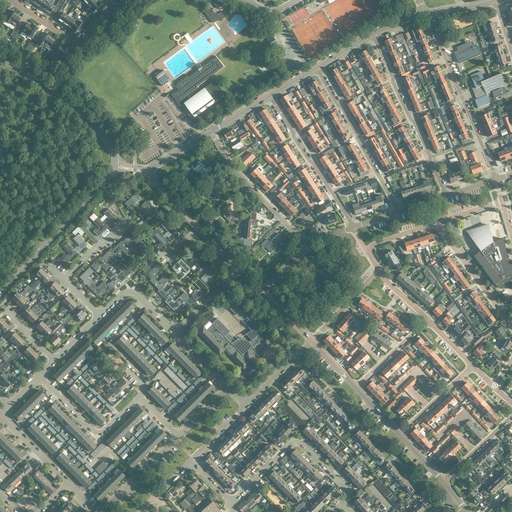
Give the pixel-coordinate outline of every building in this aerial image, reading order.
[(44,0),(39,7),(44,11),(49,3),(51,1),(48,0),(47,2),(44,0)] [(49,3),(44,11),(50,14),(54,7),(52,5),(54,1),(52,0),(51,0),(51,1),(49,3)] [(92,0),(88,5),(92,9),(98,3),(95,0),(92,0)] [(218,9),(227,5),(225,0),(215,0),(213,2),(218,9)] [(92,9),(90,11),(95,15),(93,16),(96,19),(101,14),(99,11),(104,7),(99,2),(98,3),(92,9)] [(226,13),(227,12),(226,12),(226,11),(216,15),(210,7),(204,11),(213,23),(228,17),(226,13)] [(16,15),(16,16),(17,14),(12,11),(5,21),(10,24),(16,15)] [(63,24),(68,16),(63,13),(58,20),(63,24)] [(16,15),(10,24),(15,28),(21,19),(16,16),(16,15)] [(68,16),(63,24),(68,27),(74,17),(72,15),(70,18),(68,16)] [(463,15),(462,26),(471,26),(471,15),(463,15)] [(74,17),(68,27),(73,30),(78,23),(75,21),(77,19),(74,17)] [(73,30),(72,32),(77,35),(81,29),(84,31),(88,25),(85,23),(84,25),(79,21),(78,23),(73,30)] [(490,22),(484,24),(484,26),(486,26),(488,31),(496,29),(494,23),(491,24),(490,22)] [(33,27),(32,26),(27,23),(21,32),(27,35),(33,27)] [(33,27),(27,35),(32,39),(39,29),(33,25),(32,26),(33,27)] [(423,33),(421,28),(415,30),(413,31),(415,37),(423,33)] [(496,29),(488,31),(490,37),(498,34),(496,29)] [(473,46),(474,46),(478,44),(473,32),(462,37),(465,43),(466,44),(466,45),(469,44),(470,46),(472,45),(473,46)] [(49,38),(50,36),(45,33),(38,43),(43,47),(49,38)] [(426,39),(423,33),(415,37),(417,42),(420,41),(426,39)] [(403,41),(405,40),(402,34),(396,36),(398,43),(403,41)] [(490,37),(491,40),(489,40),(491,46),(497,44),(496,41),(499,40),(498,34),(490,37)] [(271,44),(276,41),(273,36),(267,39),(271,44)] [(54,41),(49,38),(43,47),(48,50),(54,41)] [(393,45),(391,39),(385,42),(387,47),(393,45)] [(420,45),(421,47),(422,47),(428,45),(426,39),(420,41),(421,44),(420,45)] [(459,64),(481,54),(477,46),(474,48),(473,46),(472,45),(470,46),(469,44),(466,45),(466,44),(457,48),(459,51),(455,53),(456,55),(459,64)] [(497,44),(491,46),(490,46),(492,52),(494,51),(495,54),(503,51),(501,45),(498,46),(497,44)] [(65,46),(64,47),(61,45),(56,53),(59,55),(58,56),(63,60),(70,50),(70,49),(70,48),(66,45),(66,46),(65,46)] [(395,50),(393,45),(387,47),(390,53),(395,50)] [(428,45),(422,47),(421,47),(419,48),(422,54),(424,53),(430,50),(428,45)] [(399,49),(395,50),(390,53),(392,59),(401,55),(399,49)] [(369,56),(366,51),(362,53),(361,50),(355,53),(357,56),(359,55),(362,60),(364,59),(369,56)] [(433,56),(430,50),(424,53),(427,58),(433,56)] [(497,59),(505,57),(503,51),(495,54),(496,57),(494,58),(494,60),(497,59)] [(50,55),(46,61),(50,64),(54,58),(50,55)] [(401,55),(392,59),(394,64),(400,62),(403,60),(401,55)] [(369,56),(364,59),(367,64),(372,61),(369,56)] [(425,61),(428,60),(429,64),(435,61),(433,56),(427,58),(425,59),(425,61)] [(188,97),(193,92),(198,89),(197,87),(224,67),(216,57),(202,67),(200,65),(196,67),(198,70),(189,77),(188,75),(177,83),(178,84),(175,86),(178,90),(178,91),(179,92),(173,97),(175,100),(178,99),(182,105),(190,99),(188,97)] [(505,57),(497,59),(499,65),(497,66),(498,68),(505,66),(504,64),(507,63),(505,57)] [(372,61),(367,64),(370,70),(375,67),(372,61)] [(421,65),(419,61),(416,63),(418,68),(419,69),(422,70),(425,68),(424,64),(421,65)] [(344,64),(347,70),(352,68),(348,62),(344,64)] [(401,64),(400,62),(394,64),(397,70),(407,65),(405,66),(404,63),(401,64)] [(407,65),(397,70),(399,75),(401,74),(402,77),(413,73),(412,70),(409,71),(407,65)] [(433,69),(435,71),(431,73),(433,76),(434,75),(442,72),(439,66),(433,69)] [(375,67),(370,70),(366,71),(368,74),(369,74),(370,76),(378,72),(375,67)] [(342,73),(339,68),(330,73),(332,77),(334,76),(335,78),(342,73)] [(420,71),(419,71),(418,70),(413,73),(414,76),(419,74),(420,76),(421,79),(423,78),(422,75),(420,71)] [(164,71),(155,77),(163,87),(171,81),(164,71)] [(381,77),(378,72),(370,76),(373,81),(374,81),(381,77)] [(444,77),(442,72),(434,75),(436,80),(438,80),(444,77)] [(503,74),(485,81),(481,72),(471,76),(475,87),(473,88),(478,99),(475,100),(478,109),(491,103),(490,101),(491,100),(495,98),(492,93),(504,88),(508,86),(508,85),(507,86),(506,84),(507,84),(504,76),(503,76),(502,75),(503,74)] [(345,78),(342,73),(335,78),(338,83),(343,80),(345,78)] [(384,82),(381,77),(374,81),(375,84),(377,82),(379,85),(384,82)] [(444,77),(438,80),(439,82),(436,84),(438,86),(446,83),(444,77)] [(343,80),(338,83),(341,88),(346,85),(343,80)] [(320,87),(317,81),(309,86),(312,91),(320,87)] [(415,81),(405,85),(408,91),(413,89),(412,86),(416,84),(415,81)] [(193,102),(191,103),(190,101),(184,106),(190,114),(189,115),(190,116),(191,116),(192,118),(193,118),(214,102),(224,95),(214,82),(204,89),(205,90),(191,100),(193,102)] [(368,84),(368,85),(364,86),(367,92),(366,92),(368,95),(372,92),(372,93),(377,90),(376,87),(371,89),(368,84)] [(346,85),(341,88),(344,93),(351,89),(349,86),(347,87),(346,85)] [(312,91),(315,96),(317,95),(323,92),(320,87),(312,91)] [(449,88),(443,91),(444,94),(440,95),(442,98),(451,94),(449,88)] [(504,88),(492,93),(495,98),(495,99),(500,96),(501,99),(511,95),(510,92),(507,93),(504,88)] [(356,96),(351,89),(344,93),(347,99),(347,98),(348,100),(356,96)] [(380,98),(388,94),(385,89),(377,93),(380,98)] [(319,97),(317,99),(318,101),(320,100),(326,97),(323,92),(317,95),(319,97)] [(364,102),(368,100),(364,93),(363,93),(353,99),(354,101),(363,96),(366,101),(364,102)] [(391,99),(388,94),(380,98),(383,104),(391,99)] [(442,98),(445,106),(452,104),(450,101),(453,100),(451,94),(442,98)] [(284,105),(291,101),(287,96),(281,100),(284,105)] [(320,100),(318,101),(319,103),(318,103),(320,107),(329,102),(326,97),(320,100)] [(391,99),(383,104),(386,109),(389,107),(394,105),(391,99)] [(291,101),(284,105),(287,110),(294,106),(292,103),(294,102),(292,100),(291,101)] [(356,107),(353,101),(348,105),(351,110),(356,107)] [(329,102),(320,107),(323,111),(321,112),(323,115),(332,110),(331,108),(332,107),(329,102)] [(420,105),(415,108),(417,113),(425,110),(424,107),(425,106),(424,104),(420,105)] [(356,107),(351,110),(354,115),(362,110),(359,105),(356,107)] [(397,110),(394,105),(389,107),(391,113),(397,110)] [(455,105),(450,108),(447,109),(450,114),(458,111),(455,105)] [(294,106),(287,110),(291,115),(297,111),(294,106)] [(257,115),(260,120),(263,118),(270,114),(266,109),(257,115)] [(362,110),(354,115),(357,120),(365,116),(362,110)] [(397,110),(391,113),(394,118),(400,115),(397,110)] [(300,116),(297,111),(291,115),(294,120),(300,116)] [(460,116),(458,111),(450,114),(449,114),(452,120),(454,119),(460,116)] [(338,118),(335,113),(333,114),(331,112),(325,115),(328,119),(329,123),(338,118)] [(491,119),(489,113),(480,117),(482,122),(491,119)] [(270,114),(263,118),(260,120),(264,125),(267,123),(273,119),(270,114)] [(400,115),(394,118),(392,119),(395,124),(393,125),(394,128),(402,123),(401,121),(403,120),(400,115)] [(304,121),(300,116),(294,120),(297,125),(304,121)] [(365,116),(357,120),(360,125),(368,121),(365,116)] [(482,122),(484,127),(493,124),(492,121),(495,120),(494,118),(494,117),(491,119),(482,122)] [(341,123),(338,118),(329,123),(332,128),(341,123)] [(267,123),(268,126),(265,128),(267,130),(270,128),(270,129),(276,124),(273,119),(267,123)] [(304,121),(297,125),(301,130),(307,126),(305,123),(307,122),(306,119),(304,121)] [(432,120),(430,122),(424,124),(426,129),(435,126),(432,120)] [(368,121),(360,125),(363,131),(371,126),(368,121)] [(457,124),(452,126),(455,132),(456,131),(465,128),(463,122),(457,124)] [(494,126),(497,125),(496,122),(493,124),(484,127),(486,132),(495,129),(494,126)] [(338,131),(344,128),(341,123),(332,128),(335,133),(338,131)] [(276,124),(270,129),(273,134),(279,130),(276,124)] [(366,136),(374,131),(372,128),(374,127),(372,125),(371,126),(363,131),(366,136)] [(435,126),(426,129),(428,135),(434,132),(437,131),(435,126)] [(399,137),(407,132),(404,127),(396,131),(399,137)] [(338,131),(335,133),(338,138),(339,138),(347,134),(344,128),(338,131)] [(465,128),(456,131),(458,137),(459,136),(467,133),(465,128)] [(234,129),(231,131),(231,130),(224,134),(226,138),(232,135),(234,137),(237,135),(234,129)] [(309,139),(315,135),(312,129),(305,133),(309,139)] [(497,134),(495,129),(486,132),(489,137),(497,134)] [(283,135),(279,130),(273,134),(276,138),(276,139),(283,135)] [(242,140),(251,135),(248,131),(239,136),(242,140)] [(408,134),(407,132),(399,137),(398,137),(399,140),(403,138),(404,141),(410,138),(411,137),(409,134),(408,134)] [(469,139),(467,133),(459,136),(463,145),(471,142),(469,139)] [(347,134),(339,138),(344,146),(351,141),(350,139),(347,134)] [(378,139),(375,134),(368,139),(369,141),(372,147),(380,142),(382,141),(380,138),(378,139)] [(276,139),(276,138),(275,139),(276,141),(278,140),(280,144),(286,140),(283,135),(276,139)] [(318,140),(315,135),(309,139),(312,144),(318,140)] [(410,138),(404,141),(407,146),(413,143),(410,138)] [(239,149),(244,146),(240,139),(231,145),(234,150),(238,148),(239,149)] [(312,144),(315,149),(321,145),(320,142),(318,140),(312,144)] [(380,142),(372,147),(375,152),(383,147),(380,142)] [(439,144),(433,146),(435,152),(436,151),(437,154),(445,151),(442,142),(439,143),(439,144)] [(413,143),(407,146),(405,147),(406,149),(408,152),(416,148),(413,143)] [(353,144),(347,147),(344,149),(346,151),(349,150),(350,152),(350,153),(356,150),(353,144)] [(282,146),(280,147),(275,150),(277,154),(282,150),(284,154),(291,150),(287,145),(283,148),(282,146)] [(321,145),(315,149),(318,154),(325,150),(321,145)] [(383,147),(375,152),(378,157),(383,154),(386,152),(383,147)] [(416,148),(408,152),(411,158),(412,157),(413,156),(419,153),(416,148)] [(502,149),(497,151),(501,162),(507,160),(503,151),(502,149)] [(511,158),(508,149),(503,151),(507,160),(511,158)] [(284,154),(281,156),(283,159),(286,157),(288,160),(294,155),(295,154),(293,151),(292,152),(291,150),(284,154)] [(350,153),(350,152),(347,154),(350,159),(351,159),(353,158),(359,155),(356,150),(350,153)] [(467,165),(469,164),(474,175),(474,174),(475,175),(477,174),(477,173),(483,170),(481,166),(480,164),(475,152),(470,154),(469,152),(465,153),(464,151),(459,153),(462,161),(465,160),(467,165)] [(245,166),(250,162),(250,163),(255,158),(250,153),(241,162),(245,166)] [(419,153),(413,156),(416,162),(422,159),(419,153)] [(386,159),(383,154),(378,157),(381,162),(386,159)] [(261,161),(264,164),(270,158),(267,155),(261,161)] [(297,160),(294,155),(288,160),(291,164),(297,160)] [(353,158),(351,159),(352,161),(355,160),(356,163),(362,160),(359,155),(353,158)] [(329,161),(326,156),(320,160),(323,165),(329,161)] [(389,157),(386,159),(381,162),(384,167),(392,163),(389,157)] [(332,159),(329,161),(323,165),(326,170),(332,166),(331,163),(334,161),(332,159)] [(300,165),(297,160),(291,164),(294,170),(300,165)] [(356,163),(358,166),(355,167),(357,170),(359,168),(365,165),(362,160),(356,163)] [(197,173),(199,171),(206,178),(210,174),(209,173),(213,169),(210,167),(207,169),(203,165),(204,164),(201,161),(199,162),(200,164),(194,170),(197,173)] [(455,181),(464,178),(458,162),(451,164),(452,169),(450,170),(451,173),(452,173),(455,181)] [(384,167),(387,173),(395,168),(392,163),(384,167)] [(368,170),(365,165),(359,168),(357,170),(361,177),(363,177),(369,174),(367,171),(368,170)] [(332,166),(326,170),(329,175),(336,171),(332,166)] [(191,170),(188,167),(180,175),(184,180),(187,178),(186,177),(188,175),(187,174),(191,170)] [(261,174),(256,169),(251,175),(255,179),(261,174)] [(299,180),(302,178),(308,174),(305,169),(299,173),(300,176),(298,177),(299,180)] [(281,175),(282,176),(283,174),(281,171),(279,173),(274,178),(276,180),(281,175)] [(339,175),(336,171),(329,175),(333,180),(339,176),(339,175)] [(261,174),(255,179),(259,183),(265,178),(261,174)] [(311,179),(308,174),(302,178),(305,183),(311,179)] [(339,176),(333,180),(336,185),(342,181),(340,178),(343,177),(341,174),(339,175),(339,176)] [(265,178),(259,183),(263,187),(269,182),(272,179),(271,177),(270,178),(267,176),(265,178)] [(311,179),(305,183),(307,186),(305,187),(307,189),(315,184),(311,179)] [(376,179),(370,181),(371,184),(372,187),(378,185),(376,179)] [(426,182),(425,179),(423,180),(424,185),(426,191),(432,189),(429,181),(426,182)] [(284,183),(281,187),(283,189),(290,183),(287,180),(284,183)] [(273,186),(269,182),(263,187),(268,192),(269,191),(271,193),(277,188),(274,185),(273,186)] [(409,187),(406,188),(409,196),(415,195),(412,186),(411,183),(408,184),(409,187)] [(315,184),(307,189),(308,192),(310,191),(312,193),(318,189),(315,184)] [(418,184),(412,186),(415,195),(420,193),(419,187),(418,184)] [(211,198),(212,199),(213,199),(215,199),(215,198),(216,198),(216,197),(220,197),(217,185),(210,187),(209,188),(208,187),(205,189),(209,195),(208,195),(209,198),(211,198)] [(353,187),(344,190),(345,196),(355,193),(354,189),(353,187)] [(178,192),(184,198),(187,195),(181,189),(178,192)] [(312,193),(314,196),(312,197),(313,199),(315,198),(321,194),(318,189),(312,193)] [(279,204),(285,198),(283,196),(285,194),(283,192),(275,199),(276,201),(275,202),(278,204),(279,203),(279,204)] [(135,212),(138,209),(136,206),(135,207),(133,205),(139,198),(135,194),(125,204),(127,207),(126,207),(129,210),(130,209),(134,213),(135,212)] [(321,194),(315,198),(313,199),(311,201),(313,203),(317,201),(318,203),(325,199),(321,194)] [(383,196),(382,196),(381,196),(375,198),(376,198),(379,207),(384,205),(383,199),(384,199),(383,195),(383,196)] [(279,204),(283,208),(289,202),(286,200),(285,198),(279,204)] [(289,202),(283,208),(285,210),(284,211),(286,213),(287,212),(293,207),(291,204),(296,200),(294,198),(289,202)] [(376,198),(370,200),(373,209),(379,207),(376,198)] [(373,209),(370,200),(364,202),(367,211),(373,209)] [(145,202),(138,209),(135,212),(144,221),(149,217),(146,214),(146,215),(143,213),(150,206),(145,202)] [(364,202),(359,204),(360,207),(362,213),(367,211),(364,202)] [(293,207),(287,212),(292,217),(297,211),(295,209),(298,206),(296,204),(293,207)] [(308,207),(305,204),(300,209),(302,212),(308,207)] [(356,215),(356,214),(356,216),(360,215),(359,213),(362,213),(360,207),(359,204),(358,204),(353,206),(356,215)] [(230,208),(228,205),(222,210),(224,213),(222,214),(227,219),(231,216),(233,218),(230,220),(234,224),(237,222),(236,221),(239,218),(230,208)] [(326,209),(324,205),(315,210),(318,214),(326,209)] [(200,212),(205,216),(210,211),(206,206),(200,212)] [(312,212),(308,207),(303,212),(306,215),(307,217),(312,212)] [(108,209),(103,213),(107,217),(102,222),(108,228),(118,219),(108,209)] [(337,221),(335,216),(334,213),(323,217),(326,225),(327,226),(336,223),(335,222),(337,221)] [(213,216),(204,224),(207,227),(215,219),(213,216)] [(102,222),(97,217),(93,221),(93,222),(100,228),(97,231),(96,229),(93,232),(98,237),(108,228),(102,222)] [(312,230),(314,223),(301,219),(300,225),(308,227),(308,229),(312,230)] [(245,224),(245,229),(243,229),(242,229),(241,231),(240,232),(241,234),(243,234),(244,234),(244,238),(252,239),(253,225),(256,225),(256,221),(248,220),(247,222),(246,224),(245,224)] [(179,235),(169,224),(166,221),(161,225),(171,235),(168,238),(167,236),(165,238),(165,239),(168,242),(170,244),(179,235)] [(493,242),(491,236),(488,225),(467,232),(481,251),(474,257),(481,266),(482,266),(483,268),(482,268),(495,285),(496,285),(498,287),(500,288),(502,289),(504,288),(505,288),(507,288),(509,288),(511,288),(511,267),(510,260),(509,261),(509,258),(504,239),(493,242)] [(78,227),(75,230),(78,232),(81,235),(84,233),(78,227)] [(165,239),(165,238),(155,228),(149,234),(153,238),(154,236),(160,243),(158,245),(156,244),(154,246),(159,251),(168,242),(165,239)] [(132,233),(122,242),(127,247),(130,245),(128,244),(131,241),(137,248),(141,243),(132,233)] [(276,248),(284,240),(285,240),(279,234),(272,241),(272,242),(270,244),(270,243),(267,240),(261,246),(263,248),(265,246),(266,247),(266,248),(272,253),(271,253),(271,254),(277,248),(276,248)] [(74,250),(77,253),(78,254),(87,245),(77,235),(73,239),(79,245),(77,248),(76,247),(74,250)] [(432,245),(431,243),(435,242),(432,235),(426,237),(429,246),(432,245)] [(426,237),(419,239),(421,246),(422,249),(426,248),(426,247),(429,246),(426,237)] [(419,239),(412,242),(414,249),(418,248),(421,246),(419,239)] [(74,250),(67,243),(65,240),(61,244),(64,247),(63,247),(69,254),(67,256),(66,256),(63,258),(68,263),(77,253),(74,250)] [(121,241),(112,250),(116,255),(118,252),(120,249),(127,256),(131,251),(127,247),(122,242),(121,241)] [(407,251),(413,249),(413,251),(415,251),(414,249),(412,242),(405,244),(407,251)] [(111,249),(101,258),(106,263),(108,260),(107,259),(110,257),(116,263),(121,259),(116,255),(112,250),(111,249)] [(387,261),(396,257),(400,254),(399,251),(394,254),(392,251),(384,255),(387,261)] [(440,259),(445,255),(442,251),(437,255),(438,257),(440,259)] [(201,268),(206,264),(197,255),(187,264),(191,269),(197,263),(200,265),(198,267),(199,267),(198,269),(199,270),(201,269),(201,268)] [(106,263),(101,258),(100,257),(91,266),(95,271),(98,268),(97,268),(100,265),(106,271),(110,267),(106,263)] [(396,257),(387,261),(391,267),(394,265),(397,271),(402,268),(399,263),(396,257)] [(442,263),(446,268),(453,262),(449,257),(448,258),(446,257),(441,261),(442,263)] [(191,269),(187,264),(181,259),(172,268),(176,273),(179,270),(178,269),(180,267),(186,273),(191,269)] [(449,272),(452,271),(457,267),(453,262),(446,268),(449,272)] [(117,278),(120,281),(121,282),(131,273),(121,263),(117,267),(123,274),(121,276),(120,275),(117,278)] [(152,270),(149,267),(150,267),(148,264),(142,270),(144,272),(143,273),(146,276),(147,275),(151,279),(154,276),(161,269),(157,265),(152,270)] [(206,264),(201,268),(204,271),(205,270),(207,272),(200,279),(205,283),(215,273),(212,270),(213,269),(211,267),(210,268),(206,264)] [(451,275),(453,277),(460,272),(457,267),(452,271),(453,273),(451,275)] [(36,274),(38,277),(29,286),(31,288),(35,284),(38,281),(40,279),(46,273),(44,272),(45,271),(42,268),(42,269),(41,269),(39,271),(37,269),(32,273),(34,276),(36,274)] [(79,277),(83,282),(83,283),(85,286),(86,285),(88,287),(93,282),(91,279),(89,281),(87,279),(94,272),(89,268),(79,277)] [(430,274),(432,273),(428,268),(426,268),(423,271),(428,277),(429,275),(430,276),(431,275),(430,274)] [(120,281),(117,278),(110,271),(106,275),(112,281),(109,284),(109,283),(106,285),(107,287),(109,288),(111,290),(120,281)] [(453,277),(456,282),(464,277),(460,272),(453,277)] [(50,278),(46,273),(40,279),(45,284),(50,278)] [(402,284),(407,278),(402,273),(397,279),(402,284)] [(429,275),(428,277),(429,279),(429,280),(432,283),(434,281),(436,279),(432,273),(430,274),(431,275),(430,276),(429,275)] [(154,276),(151,279),(150,281),(159,290),(162,287),(169,280),(164,276),(158,282),(156,279),(154,276)] [(460,287),(462,285),(467,281),(464,277),(456,282),(460,287)] [(407,278),(402,284),(408,288),(413,283),(413,282),(407,278)] [(196,290),(194,292),(199,298),(208,289),(198,279),(194,283),(200,289),(198,292),(196,290)] [(413,283),(408,288),(413,293),(420,286),(421,284),(416,279),(413,282),(413,283)] [(31,288),(33,291),(38,286),(37,286),(40,283),(38,281),(35,284),(31,288)] [(466,290),(471,286),(467,281),(462,285),(466,290)] [(49,293),(46,295),(49,298),(59,287),(55,282),(49,288),(51,290),(49,292),(49,293)] [(93,282),(88,287),(97,296),(107,287),(106,285),(103,282),(97,288),(94,286),(95,285),(93,282)] [(162,287),(159,290),(157,291),(166,301),(169,298),(170,297),(176,291),(172,286),(166,293),(163,290),(164,289),(162,287)] [(420,286),(413,293),(418,298),(424,292),(421,290),(422,288),(420,286)] [(64,291),(59,287),(49,298),(51,300),(56,295),(58,297),(64,291)] [(448,294),(446,292),(445,291),(436,300),(439,303),(448,294)] [(475,291),(467,297),(470,302),(473,300),(478,296),(475,291)] [(199,298),(194,292),(191,295),(193,297),(190,299),(184,293),(180,297),(184,302),(190,307),(199,298)] [(426,295),(424,292),(418,298),(424,303),(429,297),(431,295),(428,292),(426,295)] [(22,297),(24,295),(22,293),(19,295),(17,293),(12,298),(16,303),(22,297)] [(460,293),(453,298),(456,301),(462,296),(460,293)] [(67,306),(73,301),(68,296),(62,302),(67,306)] [(462,297),(455,302),(457,305),(460,303),(464,300),(466,299),(464,296),(462,297)] [(471,305),(475,303),(477,305),(482,301),(478,296),(473,300),(470,302),(469,303),(471,305)] [(26,302),(22,297),(16,303),(21,308),(26,302)] [(174,312),(184,302),(180,297),(173,303),(171,301),(172,299),(170,297),(169,298),(166,301),(165,302),(174,312)] [(434,302),(429,297),(424,303),(429,308),(434,302)] [(361,312),(361,311),(367,302),(362,299),(358,305),(360,306),(358,310),(361,312)] [(46,308),(49,310),(55,304),(53,301),(46,308)] [(73,301),(67,306),(72,311),(77,305),(73,301)] [(437,305),(439,306),(433,312),(436,314),(435,315),(437,317),(438,317),(444,311),(441,309),(445,305),(441,301),(437,305)] [(482,301),(477,305),(480,310),(485,306),(482,301)] [(129,302),(125,306),(130,312),(135,308),(129,302)] [(367,302),(361,311),(366,314),(372,305),(367,302)] [(449,311),(455,305),(453,302),(446,309),(449,311)] [(36,305),(31,311),(28,308),(30,307),(28,305),(23,310),(25,312),(23,314),(28,318),(38,308),(36,305)] [(241,312),(234,305),(230,309),(237,316),(241,312)] [(371,318),(373,315),(377,309),(372,305),(366,314),(371,318)] [(463,316),(455,305),(449,311),(454,317),(455,316),(459,320),(463,316)] [(130,312),(125,306),(121,310),(126,316),(130,312)] [(478,311),(482,316),(489,311),(485,306),(480,310),(478,311)] [(38,308),(28,318),(32,323),(34,322),(36,324),(40,320),(42,317),(37,313),(40,310),(38,308)] [(385,314),(377,309),(373,315),(378,318),(378,319),(380,321),(385,314)] [(76,320),(79,322),(86,315),(81,310),(76,315),(79,318),(76,320)] [(121,310),(116,315),(122,320),(126,316),(121,310)] [(258,352),(262,348),(265,351),(273,343),(267,337),(264,340),(259,335),(262,332),(257,328),(246,335),(252,340),(249,343),(246,340),(242,340),(242,339),(237,339),(238,340),(236,341),(228,334),(231,332),(218,319),(212,324),(209,322),(215,316),(211,311),(193,328),(198,333),(203,327),(204,327),(198,333),(220,355),(225,350),(232,357),(232,358),(244,370),(246,371),(244,373),(250,378),(258,370),(250,361),(256,354),(258,356),(260,354),(258,352)] [(482,316),(485,321),(492,316),(489,311),(482,316)] [(42,317),(44,320),(50,314),(48,312),(42,317)] [(449,320),(453,316),(449,312),(445,316),(446,317),(443,321),(448,327),(452,323),(449,320)] [(70,313),(63,319),(61,321),(64,323),(72,315),(70,313)] [(385,319),(390,322),(394,316),(389,313),(385,319)] [(350,314),(346,318),(351,323),(353,325),(355,323),(353,321),(355,319),(350,314)] [(116,315),(112,319),(118,324),(122,320),(116,315)] [(148,319),(143,315),(138,320),(142,325),(148,319)] [(390,322),(395,326),(399,319),(394,316),(390,322)] [(467,322),(463,316),(460,319),(462,320),(458,324),(455,327),(456,327),(451,332),(456,337),(457,336),(461,333),(459,330),(467,322)] [(485,321),(490,328),(496,323),(495,321),(496,321),(492,316),(485,321)] [(346,318),(341,323),(347,328),(351,323),(346,318)] [(112,319),(108,323),(113,329),(118,324),(112,319)] [(152,323),(148,319),(142,325),(146,329),(152,323)] [(395,326),(398,327),(395,331),(398,332),(400,329),(404,322),(399,319),(395,326)] [(54,323),(52,321),(49,324),(47,326),(41,332),(46,337),(51,331),(49,328),(54,323)] [(41,332),(47,326),(42,322),(36,327),(41,332)] [(400,329),(405,332),(410,326),(404,322),(400,329)] [(5,323),(0,328),(0,333),(2,331),(5,333),(10,328),(5,323)] [(52,331),(54,333),(62,325),(59,323),(52,331)] [(113,329),(108,323),(104,327),(109,333),(113,329)] [(156,327),(152,323),(146,329),(150,333),(156,327)] [(343,332),(347,328),(341,323),(337,327),(343,332)] [(104,327),(99,331),(105,337),(109,333),(104,327)] [(160,332),(156,327),(150,333),(154,337),(160,332)] [(65,336),(60,331),(61,331),(59,328),(55,332),(57,334),(56,335),(50,341),(55,346),(65,336)] [(493,328),(488,332),(490,334),(492,333),(495,337),(496,336),(499,339),(506,334),(505,334),(501,328),(496,332),(493,328)] [(360,333),(366,339),(369,337),(363,330),(360,333)] [(105,337),(99,331),(95,335),(101,341),(105,337)] [(164,336),(160,332),(154,337),(158,342),(164,336)] [(464,338),(461,340),(461,341),(460,342),(464,345),(465,347),(466,346),(473,339),(471,336),(467,332),(463,337),(464,338)] [(14,343),(19,337),(15,333),(9,338),(14,343)] [(360,333),(357,335),(364,342),(366,339),(360,333)] [(376,342),(380,337),(374,333),(370,338),(376,342)] [(101,341),(95,335),(91,340),(96,346),(101,341)] [(364,342),(357,335),(355,338),(356,340),(361,345),(364,342)] [(164,336),(158,342),(163,346),(169,340),(164,336)] [(324,341),(328,345),(334,340),(330,336),(324,341)] [(384,339),(380,337),(376,342),(382,346),(386,340),(385,340),(387,337),(386,336),(384,339)] [(484,338),(482,336),(479,338),(479,337),(473,343),(476,346),(484,338)] [(19,337),(14,343),(12,345),(14,348),(16,345),(19,348),(24,342),(19,337)] [(121,347),(127,341),(122,337),(117,342),(121,347)] [(415,344),(420,348),(425,343),(421,338),(415,344)] [(473,353),(473,354),(477,359),(478,358),(479,358),(484,353),(483,353),(482,351),(485,348),(486,347),(486,343),(485,342),(487,340),(485,338),(484,338),(476,346),(478,348),(473,353)] [(328,345),(332,350),(338,345),(340,343),(336,339),(334,340),(328,345)] [(511,344),(511,343),(507,340),(507,341),(504,339),(496,345),(502,349),(506,352),(508,350),(511,344)] [(392,344),(386,340),(382,346),(388,350),(392,344)] [(131,345),(127,341),(121,347),(125,351),(131,345)] [(83,348),(89,353),(93,349),(87,343),(83,348)] [(420,348),(424,353),(429,347),(425,343),(420,348)] [(171,354),(176,348),(172,344),(166,350),(171,354)] [(135,350),(131,345),(125,351),(129,355),(135,350)] [(332,350),(337,354),(344,348),(342,346),(341,348),(338,345),(332,350)] [(24,353),(26,355),(24,357),(26,359),(28,357),(34,352),(29,347),(24,353)] [(424,353),(428,357),(433,352),(429,347),(424,353)] [(83,348),(79,352),(84,357),(89,353),(83,348)] [(176,348),(171,354),(175,358),(181,352),(176,348)] [(337,354),(341,359),(346,354),(344,351),(345,350),(344,348),(337,354)] [(139,354),(135,350),(129,355),(133,359),(139,354)] [(11,361),(17,354),(15,352),(9,358),(11,361)] [(34,352),(28,357),(33,362),(38,356),(34,352)] [(84,357),(79,352),(74,356),(80,362),(84,357)] [(181,352),(175,358),(179,362),(185,357),(181,352)] [(365,352),(361,356),(366,362),(370,357),(365,352)] [(404,352),(400,356),(405,362),(406,363),(408,361),(407,360),(409,358),(404,352)] [(428,360),(430,359),(432,361),(437,356),(433,352),(428,357),(426,358),(428,360)] [(497,352),(495,354),(493,356),(499,360),(502,356),(497,352)] [(17,354),(11,361),(13,363),(19,356),(17,354)] [(139,354),(133,359),(138,364),(143,358),(145,356),(143,354),(141,356),(139,354)] [(80,362),(74,356),(70,360),(76,366),(80,362)] [(361,356),(356,360),(361,366),(366,362),(361,356)] [(400,356),(395,360),(401,366),(405,362),(400,356)] [(432,361),(436,366),(441,361),(437,356),(432,361)] [(189,361),(185,357),(179,362),(183,366),(189,361)] [(11,361),(9,358),(2,365),(4,367),(11,361)] [(143,358),(138,364),(142,368),(147,362),(143,358)] [(494,369),(499,363),(494,358),(489,363),(486,366),(490,369),(492,366),(494,369)] [(352,364),(357,370),(361,366),(356,360),(354,362),(351,359),(349,362),(352,364)] [(70,360),(66,364),(72,370),(76,366),(70,360)] [(396,370),(401,366),(395,360),(391,365),(396,370)] [(13,363),(11,361),(4,367),(6,369),(13,363)] [(193,365),(189,361),(183,366),(187,371),(193,365)] [(436,366),(440,370),(446,365),(441,361),(436,366)] [(147,362),(142,368),(146,372),(152,367),(147,362)] [(95,363),(89,369),(95,375),(96,374),(101,369),(95,363)] [(66,364),(62,369),(67,374),(72,370),(66,364)] [(197,369),(193,365),(187,371),(191,375),(197,369)] [(391,365),(387,369),(392,374),(394,372),(397,375),(399,373),(396,370),(391,365)] [(440,370),(444,375),(450,370),(446,365),(440,370)] [(29,366),(23,373),(25,375),(31,369),(29,366)] [(156,371),(152,367),(146,372),(150,377),(156,371)] [(308,376),(306,374),(300,368),(296,372),(302,378),(303,377),(305,380),(308,376)] [(67,374),(62,369),(57,373),(63,378),(67,374)] [(98,378),(101,381),(107,375),(108,374),(106,372),(105,373),(101,369),(96,374),(95,375),(93,377),(96,380),(98,378)] [(197,369),(191,375),(196,379),(201,373),(197,369)] [(387,369),(382,373),(387,378),(390,376),(392,379),(395,377),(392,374),(387,369)] [(454,374),(450,370),(444,375),(448,379),(454,374)] [(296,372),(291,377),(297,383),(302,378),(296,372)] [(25,375),(23,373),(16,379),(19,381),(25,375)] [(63,378),(57,373),(53,377),(59,383),(63,378)] [(11,374),(8,377),(2,383),(7,388),(13,382),(10,380),(13,377),(11,374)] [(113,381),(107,375),(101,381),(107,387),(113,381)] [(418,381),(416,383),(421,388),(426,383),(423,379),(425,378),(423,376),(421,378),(418,381)] [(115,383),(117,385),(123,391),(129,385),(123,379),(120,377),(118,379),(120,382),(118,384),(116,381),(115,383)] [(291,377),(287,381),(293,387),(297,383),(291,377)] [(293,387),(287,381),(282,386),(286,390),(290,394),(293,391),(291,389),(293,387)] [(312,391),(318,386),(314,381),(307,387),(310,389),(312,391)] [(373,382),(367,387),(371,392),(377,386),(373,382)] [(208,383),(203,387),(209,393),(213,388),(208,383)] [(426,383),(421,388),(426,393),(431,388),(433,386),(432,385),(430,387),(426,383)] [(462,388),(464,391),(462,392),(464,394),(471,387),(467,383),(462,388)] [(123,391),(117,385),(111,391),(117,397),(123,391)] [(375,396),(381,391),(382,389),(378,385),(377,386),(371,392),(373,393),(372,394),(375,396)] [(71,396),(77,390),(73,386),(67,391),(71,396)] [(148,392),(152,396),(158,391),(153,386),(148,392)] [(312,391),(316,396),(322,390),(318,386),(312,391)] [(203,387),(199,391),(205,397),(209,393),(203,387)] [(466,396),(467,394),(470,397),(476,392),(471,387),(464,394),(466,396)] [(431,388),(426,393),(430,398),(436,393),(431,388)] [(109,393),(106,395),(104,393),(103,395),(111,403),(117,397),(111,391),(109,389),(106,391),(109,393)] [(40,390),(35,395),(41,400),(45,396),(40,390)] [(81,394),(77,390),(71,396),(75,400),(81,394)] [(316,396),(320,401),(322,399),(326,395),(326,394),(327,394),(325,391),(324,392),(322,390),(316,396)] [(152,396),(156,400),(162,395),(161,395),(163,393),(161,391),(159,392),(158,391),(152,396)] [(199,391),(195,395),(201,401),(205,397),(199,391)] [(375,396),(379,400),(385,395),(381,391),(375,396)] [(275,392),(271,396),(277,402),(281,398),(275,392)] [(470,397),(474,401),(480,396),(476,392),(470,397)] [(85,399),(81,394),(75,400),(80,404),(85,399)] [(41,400),(35,395),(31,399),(37,404),(41,400)] [(156,400),(160,405),(166,399),(162,395),(156,400)] [(195,395),(191,400),(196,405),(201,401),(195,395)] [(322,402),(324,405),(331,399),(326,395),(322,399),(323,401),(322,402)] [(389,400),(385,395),(379,401),(384,405),(389,400)] [(452,395),(447,400),(453,405),(457,401),(452,395)] [(271,396),(266,401),(272,406),(277,402),(271,396)] [(474,401),(478,406),(484,401),(480,396),(474,401)] [(187,404),(192,409),(196,405),(191,400),(190,398),(188,401),(189,402),(187,403),(187,404)] [(410,398),(405,402),(411,407),(415,403),(410,398)] [(37,404),(31,399),(27,403),(33,409),(37,404)] [(85,399),(80,404),(84,408),(89,403),(89,402),(91,401),(89,399),(87,400),(85,399)] [(160,405),(165,409),(170,403),(166,399),(160,405)] [(331,399),(324,405),(329,410),(335,404),(335,403),(333,400),(332,401),(331,399)] [(447,400),(443,404),(448,409),(453,405),(447,400)] [(266,401),(262,405),(266,409),(268,407),(270,409),(272,407),(272,406),(266,401)] [(478,406),(482,410),(488,405),(484,401),(478,406)] [(405,402),(401,406),(406,412),(411,407),(405,402)] [(33,409),(27,403),(23,407),(28,413),(33,409)] [(94,407),(89,403),(84,408),(88,413),(94,407)] [(395,412),(396,411),(401,416),(406,412),(401,406),(398,403),(392,408),(395,412)] [(53,414),(59,408),(54,404),(49,410),(53,414)] [(187,404),(182,408),(188,414),(192,409),(187,404)] [(337,406),(335,404),(329,410),(333,414),(339,408),(340,407),(337,405),(337,406)] [(443,404),(439,408),(444,413),(448,409),(443,404)] [(262,405),(258,409),(264,415),(268,411),(266,409),(262,405)] [(482,410),(486,415),(492,409),(488,405),(482,410)] [(178,412),(184,418),(188,414),(182,408),(180,406),(179,408),(181,410),(178,412)] [(28,413),(23,407),(19,411),(24,417),(28,413)] [(96,409),(94,407),(88,413),(92,417),(98,411),(99,410),(97,408),(96,409)] [(59,408),(53,414),(57,418),(63,413),(59,408)] [(145,418),(143,416),(146,414),(140,408),(136,413),(141,418),(143,420),(145,418)] [(334,417),(335,416),(337,419),(343,413),(339,408),(333,414),(332,414),(334,417)] [(439,408),(434,412),(439,417),(444,413),(439,408)] [(258,409),(253,414),(257,418),(259,416),(261,418),(264,415),(258,409)] [(486,415),(488,417),(487,419),(488,421),(496,414),(492,409),(486,415)] [(179,422),(184,418),(178,412),(176,410),(174,413),(176,414),(174,416),(179,422)] [(24,417),(19,411),(14,416),(20,421),(24,417)] [(102,415),(98,411),(92,417),(96,421),(102,415)] [(434,412),(430,416),(435,422),(439,417),(434,412)] [(63,413),(57,418),(61,422),(67,417),(63,413)] [(141,418),(136,413),(132,417),(137,422),(141,418)] [(347,417),(343,413),(337,419),(339,421),(341,423),(347,417)] [(248,421),(253,426),(259,420),(257,418),(253,414),(249,418),(249,419),(248,421)] [(490,423),(492,421),(494,424),(500,418),(496,414),(488,421),(490,423)] [(102,415),(96,421),(101,425),(106,420),(102,415)] [(425,420),(430,426),(435,422),(430,416),(425,420)] [(67,417),(61,422),(65,427),(71,421),(67,417)] [(132,417),(127,421),(133,427),(137,422),(132,417)] [(347,417),(341,423),(346,428),(352,422),(347,417)] [(285,422),(283,424),(285,426),(285,425),(291,432),(296,428),(294,425),(296,423),(291,419),(289,421),(290,422),(288,424),(285,422)] [(474,427),(471,424),(472,422),(470,420),(464,426),(468,431),(474,427)] [(75,425),(71,421),(65,427),(70,431),(75,425)] [(127,421),(123,425),(129,431),(133,427),(127,421)] [(245,422),(240,427),(246,433),(251,428),(245,422)] [(352,422),(346,428),(350,432),(356,426),(352,422)] [(32,433),(37,428),(33,423),(27,429),(32,433)] [(75,425),(70,431),(74,435),(79,430),(75,425)] [(123,425),(119,429),(125,435),(129,431),(123,425)] [(269,428),(267,430),(269,432),(271,430),(274,433),(282,441),(287,437),(281,431),(280,432),(273,425),(270,428),(269,428)] [(284,428),(281,431),(287,437),(291,432),(285,425),(285,426),(283,427),(284,428)] [(303,432),(308,436),(314,430),(312,428),(312,429),(309,426),(303,432)] [(236,431),(242,437),(246,433),(240,427),(236,431)] [(474,427),(468,431),(473,436),(478,432),(478,431),(479,429),(477,427),(476,429),(474,427)] [(42,432),(37,428),(32,433),(36,438),(42,432)] [(159,431),(156,434),(162,439),(166,435),(161,429),(159,428),(158,430),(159,431)] [(125,435),(119,429),(115,434),(120,439),(122,440),(123,439),(122,438),(125,435)] [(410,434),(415,439),(420,433),(422,432),(421,430),(419,432),(416,429),(410,434)] [(79,430),(74,435),(78,439),(84,434),(79,430)] [(308,436),(312,441),(318,435),(315,433),(316,432),(314,430),(308,436)] [(236,431),(231,435),(237,442),(242,437),(236,431)] [(360,431),(355,436),(354,437),(358,441),(365,436),(360,431)] [(42,432),(36,438),(40,442),(46,436),(42,432)] [(478,432),(473,436),(478,442),(483,437),(478,432)] [(274,433),(272,435),(275,437),(272,440),(278,446),(282,441),(274,433)] [(425,438),(420,433),(415,439),(419,443),(425,438)] [(88,438),(84,434),(78,439),(82,444),(88,438)] [(115,434),(111,438),(116,444),(120,439),(115,434)] [(156,434),(152,438),(158,443),(162,439),(156,434)] [(262,434),(259,437),(262,440),(265,443),(268,440),(262,434)] [(231,435),(227,440),(233,446),(237,442),(231,435)] [(312,441),(317,445),(323,439),(321,437),(320,438),(318,435),(312,441)] [(46,436),(40,442),(44,446),(50,440),(46,436)] [(369,440),(365,436),(358,441),(363,446),(364,445),(369,440)] [(88,438),(82,444),(86,448),(92,442),(88,438)] [(106,442),(112,448),(116,444),(111,438),(106,442)] [(152,438),(148,442),(154,448),(158,443),(152,438)] [(429,442),(425,438),(419,443),(423,447),(429,442)] [(317,445),(321,450),(327,444),(324,441),(325,441),(323,439),(317,445)] [(7,440),(1,445),(6,450),(11,444),(7,440)] [(54,445),(50,440),(44,446),(48,450),(54,445)] [(227,440),(223,444),(229,450),(233,446),(227,440)] [(369,440),(364,445),(366,447),(365,448),(367,450),(368,449),(373,445),(369,440)] [(497,441),(493,445),(497,450),(498,451),(502,455),(504,453),(499,448),(501,446),(501,445),(503,443),(499,440),(497,442),(497,441)] [(96,447),(92,442),(86,448),(91,452),(96,447)] [(154,448),(148,442),(144,446),(150,452),(154,448)] [(433,447),(429,442),(423,447),(427,452),(433,447)] [(457,442),(454,444),(453,442),(451,444),(452,446),(457,452),(462,447),(457,442)] [(16,448),(11,444),(6,450),(10,454),(16,448)] [(223,444),(218,449),(224,455),(229,450),(223,444)] [(261,446),(269,454),(274,450),(268,444),(265,447),(263,444),(261,446)] [(327,444),(321,450),(325,454),(332,448),(334,446),(332,444),(329,446),(327,444)] [(58,449),(60,447),(58,445),(57,447),(54,445),(48,450),(53,455),(58,449)] [(144,446),(143,445),(141,447),(142,448),(140,450),(145,456),(150,452),(144,446)] [(373,445),(368,449),(370,451),(369,453),(371,455),(377,449),(373,445)] [(497,450),(493,445),(488,449),(493,454),(497,458),(499,457),(496,453),(498,451),(497,450)] [(261,446),(259,448),(261,450),(259,453),(265,459),(269,454),(261,446)] [(336,448),(334,446),(332,448),(325,454),(330,459),(336,453),(333,450),(336,448)] [(452,446),(448,450),(453,456),(457,452),(452,446)] [(20,452),(16,448),(10,454),(14,458),(20,452)] [(377,449),(371,455),(370,456),(372,458),(373,457),(375,460),(381,454),(377,449)] [(493,454),(488,449),(484,453),(493,462),(495,461),(491,456),(493,454)] [(140,450),(135,455),(141,460),(145,456),(140,450)] [(293,459),(295,461),(301,455),(296,450),(291,456),(293,458),(293,459)] [(448,450),(443,454),(449,460),(453,456),(448,450)] [(24,457),(20,452),(14,458),(18,462),(24,457)] [(61,463),(66,457),(62,453),(56,458),(61,463)] [(256,455),(254,457),(260,463),(265,459),(259,453),(256,455)] [(336,453),(330,459),(334,463),(341,456),(343,455),(341,453),(338,455),(336,453)] [(442,453),(440,455),(439,453),(436,455),(439,458),(444,464),(445,465),(448,462),(447,461),(449,460),(443,454),(442,453)] [(484,453),(480,457),(485,462),(486,460),(489,462),(491,464),(493,462),(484,453)] [(386,458),(381,454),(375,460),(381,466),(385,462),(383,461),(386,458)] [(135,455),(131,459),(137,465),(141,460),(135,455)] [(297,462),(300,464),(305,459),(301,455),(295,461),(296,462),(297,462)] [(341,456),(334,463),(339,468),(345,462),(342,459),(345,456),(343,455),(341,456)] [(66,457),(61,463),(65,467),(70,461),(66,457)] [(204,463),(209,468),(215,462),(210,457),(204,463)] [(252,459),(250,462),(256,468),(260,463),(254,457),(252,459)] [(485,462),(480,457),(476,461),(480,466),(480,465),(483,463),(487,468),(489,466),(487,464),(486,464),(485,462)] [(129,462),(127,463),(133,469),(137,465),(131,459),(129,458),(127,460),(129,462)] [(301,468),(303,469),(310,463),(305,459),(300,464),(302,467),(301,468)] [(75,465),(70,461),(65,467),(69,471),(75,465)] [(480,466),(476,461),(471,465),(476,470),(478,467),(480,470),(483,472),(485,470),(480,465),(480,466)] [(209,468),(213,472),(218,467),(219,466),(217,464),(215,462),(209,468)] [(245,462),(243,464),(245,466),(246,466),(251,472),(256,468),(250,462),(247,464),(245,462)] [(386,462),(383,465),(387,469),(385,470),(388,473),(389,472),(394,467),(390,463),(388,464),(386,462)] [(26,463),(20,469),(26,475),(32,469),(30,467),(31,465),(28,463),(27,464),(26,463)] [(301,472),(303,474),(306,471),(308,473),(314,468),(310,463),(303,469),(301,472)] [(243,464),(241,466),(243,468),(241,471),(247,477),(251,472),(246,466),(245,466),(243,464)] [(79,470),(75,465),(69,471),(73,475),(79,470)] [(213,472),(218,476),(222,472),(224,470),(222,468),(219,466),(218,467),(213,472)] [(349,466),(343,472),(348,476),(354,469),(356,468),(354,466),(351,468),(349,466)] [(389,472),(388,473),(392,477),(398,472),(394,467),(389,472)] [(310,477),(308,479),(310,481),(312,479),(319,472),(314,468),(308,473),(311,476),(310,477)] [(354,469),(348,476),(352,481),(358,475),(355,472),(356,471),(358,469),(356,468),(354,469)] [(14,475),(20,481),(26,475),(20,469),(14,475)] [(502,473),(500,475),(507,482),(511,478),(509,476),(511,474),(507,469),(505,471),(505,472),(503,474),(502,473)] [(79,470),(73,475),(77,480),(83,474),(79,470)] [(218,476),(222,481),(227,476),(228,475),(226,473),(224,470),(222,472),(218,476)] [(38,471),(37,472),(32,477),(38,483),(44,477),(38,471)] [(119,471),(115,475),(120,480),(124,476),(119,471)] [(280,471),(277,474),(275,471),(269,477),(274,482),(280,475),(282,473),(281,471),(280,471)] [(323,477),(319,472),(312,479),(314,481),(315,480),(317,482),(323,477)] [(398,472),(392,477),(394,480),(396,482),(398,481),(402,476),(398,472)] [(87,478),(83,474),(77,480),(82,484),(87,478)] [(8,481),(14,487),(20,481),(14,475),(8,481)] [(120,480),(115,475),(111,479),(116,484),(120,480)] [(222,481),(226,485),(232,479),(230,477),(228,475),(227,476),(222,481)] [(274,482),(278,486),(284,480),(281,478),(282,477),(280,475),(274,482)] [(352,481),(357,485),(360,481),(363,479),(361,476),(360,477),(358,475),(352,481)] [(462,478),(463,479),(459,483),(464,489),(472,481),(467,475),(466,476),(465,475),(462,478)] [(498,476),(499,478),(497,480),(502,486),(507,482),(500,475),(498,476)] [(324,481),(321,484),(322,485),(324,483),(324,484),(325,483),(330,478),(328,476),(324,481)] [(398,481),(396,482),(395,483),(397,485),(398,484),(401,486),(402,485),(407,481),(402,476),(398,481)] [(44,477),(38,483),(44,489),(50,483),(44,477)] [(87,478),(82,484),(86,488),(91,483),(87,478)] [(111,479),(107,483),(106,484),(111,489),(116,484),(111,479)] [(226,485),(231,490),(237,483),(235,481),(232,479),(226,485)] [(360,481),(357,485),(361,490),(367,484),(364,481),(365,480),(363,479),(360,481)] [(288,480),(286,483),(284,480),(278,486),(282,490),(291,482),(289,480),(288,481),(288,480)] [(493,481),(491,483),(498,490),(502,486),(497,480),(495,482),(493,481)] [(8,492),(14,487),(8,481),(2,487),(8,492)] [(104,486),(102,488),(107,493),(111,489),(106,484),(107,483),(105,481),(102,484),(104,486)] [(402,485),(401,486),(402,488),(404,491),(405,491),(411,485),(407,481),(402,485)] [(293,483),(291,482),(282,490),(287,495),(293,489),(290,486),(293,483)] [(487,487),(488,488),(489,489),(491,491),(490,491),(490,492),(492,494),(493,494),(498,490),(490,482),(489,483),(490,484),(487,486),(487,487)] [(56,489),(50,483),(44,489),(50,495),(56,489)] [(220,511),(209,499),(207,500),(204,496),(207,494),(202,487),(199,489),(194,483),(189,488),(191,490),(187,493),(189,496),(180,504),(185,510),(187,509),(190,511),(220,511)] [(405,494),(407,493),(409,496),(411,494),(413,492),(415,490),(411,485),(405,491),(404,491),(403,492),(405,494)] [(327,490),(334,496),(338,492),(337,491),(338,490),(339,490),(336,487),(335,487),(334,488),(332,486),(330,489),(327,486),(325,488),(327,490)] [(102,488),(98,492),(103,497),(107,493),(102,488)] [(368,495),(366,498),(368,500),(374,494),(368,488),(365,490),(369,495),(368,495)] [(300,490),(298,489),(295,491),(293,489),(287,495),(291,499),(298,493),(300,491),(300,490)] [(256,502),(262,496),(257,490),(251,496),(256,502)] [(326,492),(323,495),(329,501),(334,496),(327,490),(325,492),(326,492)] [(475,494),(473,491),(468,496),(472,500),(479,494),(477,492),(475,494)] [(103,497),(98,492),(94,496),(99,501),(103,497)] [(302,498),(299,495),(300,494),(298,493),(291,499),(296,504),(302,498)] [(479,494),(472,500),(477,505),(481,500),(479,498),(481,496),(479,494)] [(320,497),(318,499),(325,505),(329,501),(323,495),(321,497),(320,497)] [(251,496),(245,501),(250,507),(256,502),(251,496)] [(360,497),(354,503),(358,508),(368,500),(366,498),(363,500),(360,497)] [(317,501),(314,504),(320,510),(325,505),(318,499),(316,501),(317,501)] [(422,501),(419,503),(425,510),(429,506),(424,499),(421,501),(422,501)] [(369,502),(368,500),(358,508),(362,511),(363,511),(369,507),(368,507),(366,504),(367,504),(369,502)] [(245,501),(239,506),(238,507),(242,511),(244,511),(250,507),(245,501)] [(62,505),(60,507),(65,511),(70,511),(74,508),(69,502),(67,505),(65,502),(65,503),(64,502),(62,504),(62,505)] [(304,511),(313,511),(309,508),(309,507),(307,505),(305,503),(304,502),(301,505),(307,510),(304,511)] [(419,503),(415,507),(418,511),(422,511),(425,510),(419,503)]
